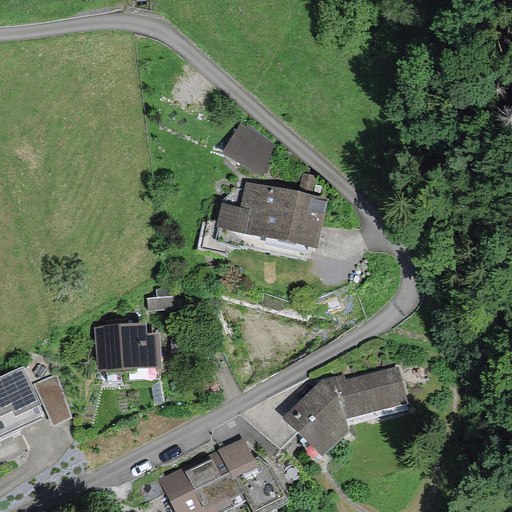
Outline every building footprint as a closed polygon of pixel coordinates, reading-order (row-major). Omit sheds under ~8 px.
[(224,155),(262,177),(279,147),(241,126),(224,155)] [(313,204),(239,184),(234,205),(214,200),(206,229),(300,254),(313,204)] [(82,328),(82,366),(140,366),(141,328),(82,328)] [(310,382),(268,417),(299,454),(328,429),(322,422),(403,407),(393,368),(310,382)] [(0,375),(0,430),(36,415),(16,369),(0,375)] [(146,480),(159,511),(197,511),(250,490),(230,445),(146,480)]
